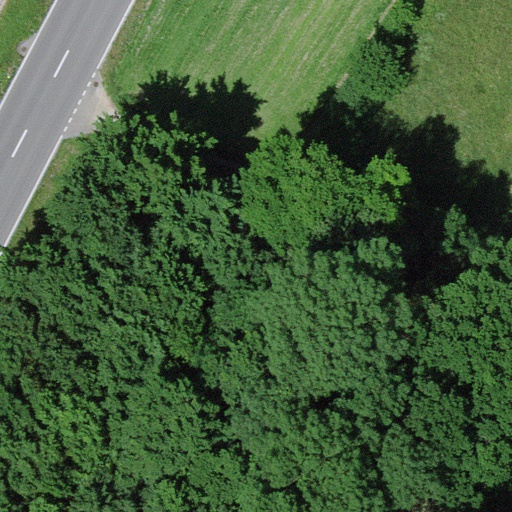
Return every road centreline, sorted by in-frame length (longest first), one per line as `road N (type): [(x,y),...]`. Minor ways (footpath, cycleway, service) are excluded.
road 1 (track): [(49,90),(416,223),(511,276)]
road 2 (primary): [(0,186),(96,0)]
